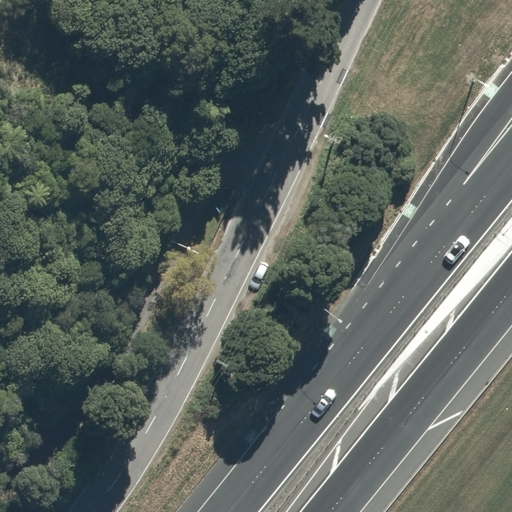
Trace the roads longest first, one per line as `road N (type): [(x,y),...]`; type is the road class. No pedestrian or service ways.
road 1 (residential): [(91,511),(152,425),(359,0)]
road 2 (trunk): [(229,511),(422,274)]
road 3 (trunk): [(511,287),(328,511)]
road 4 (trunk): [(422,274),(511,105)]
road 5 (trunk): [(422,274),(511,165)]
